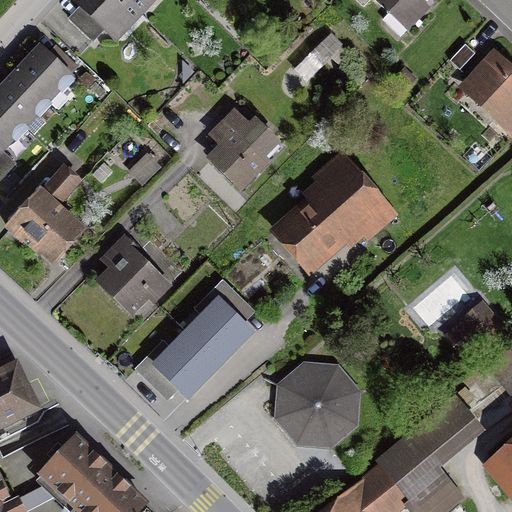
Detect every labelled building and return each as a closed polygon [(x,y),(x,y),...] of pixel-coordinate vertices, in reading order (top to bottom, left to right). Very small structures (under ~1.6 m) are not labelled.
[(77,10),(68,20),(93,43),(103,32),(109,38),(135,10),(125,0),(78,0),(73,6),(77,10)] [(125,0),(135,10),(144,0),(125,0)] [(354,0),(361,7),(366,2),(400,37),(435,4),(431,0),(354,0)] [(41,52),(17,76),(45,104),(69,80),(41,52)] [(511,75),(495,60),(470,86),(465,92),(511,134),(511,132),(511,75)] [(17,76),(0,93),(0,103),(24,127),(45,104),(17,76)] [(0,151),(24,127),(0,103),(0,151)] [(236,110),(211,137),(222,147),(209,161),(237,187),(275,145),(236,110)] [(0,181),(14,166),(0,152),(0,181)] [(318,198),(278,235),(309,269),(354,228),(368,243),(392,222),(335,161),(307,186),(318,198)] [(64,171),(16,231),(55,262),(77,235),(53,216),(80,183),(64,171)] [(123,238),(101,260),(113,272),(102,283),(138,318),(164,292),(131,259),(138,252),(123,238)] [(188,334),(218,364),(250,332),(219,302),(188,334)] [(491,318),(475,331),(489,348),(505,335),(491,318)] [(188,334),(157,366),(187,395),(218,364),(188,334)] [(511,353),(489,372),(506,394),(511,389),(511,353)] [(0,425),(35,408),(16,367),(0,374),(0,425)] [(307,368),(282,387),(278,417),(297,442),(328,446),(352,427),(356,396),(338,372),(307,368)] [(459,404),(360,484),(383,511),(391,511),(404,502),(411,511),(443,511),(459,499),(435,470),(482,432),(459,404)] [(66,507),(71,511),(79,511),(80,511),(81,511),(137,511),(146,504),(76,437),(41,474),(71,502),(66,507)] [(511,443),(495,457),(511,477),(511,443)] [(24,511),(18,499),(11,503),(0,481),(0,511),(24,511)] [(361,511),(350,497),(331,511),(361,511)]
